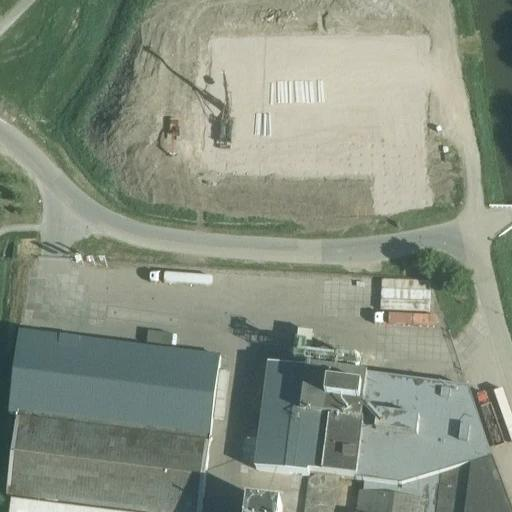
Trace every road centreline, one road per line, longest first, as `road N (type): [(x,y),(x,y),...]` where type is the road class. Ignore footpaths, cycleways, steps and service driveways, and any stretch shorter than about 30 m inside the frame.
road 1 (unclassified): [(468,230),(341,253),(135,237),(76,205),(0,136)]
road 2 (track): [(0,197),(18,231),(0,511)]
road 3 (unclassified): [(511,374),(468,230)]
